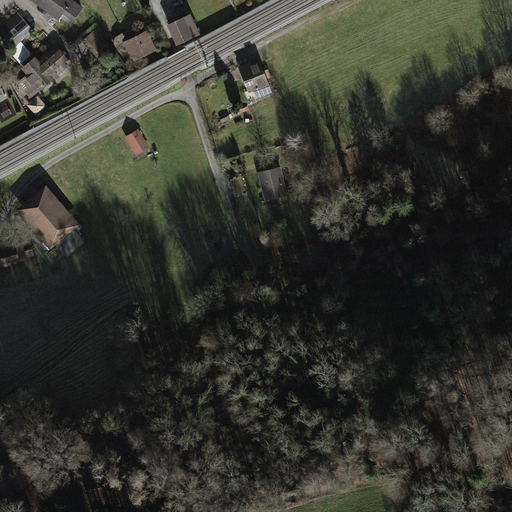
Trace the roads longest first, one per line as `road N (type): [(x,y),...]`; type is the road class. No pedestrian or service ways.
road 1 (residential): [(0,222),(30,178),(191,86)]
road 2 (residential): [(191,86),(230,213)]
